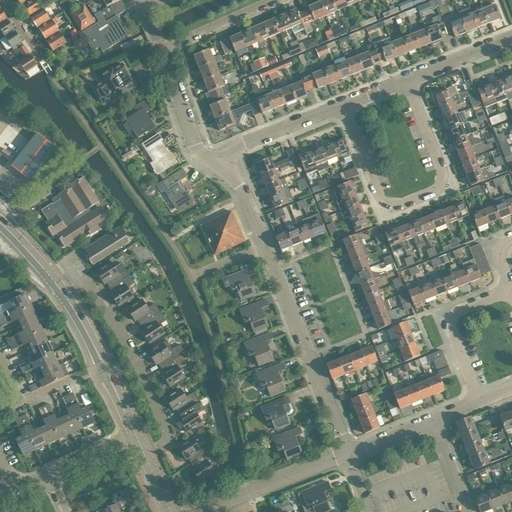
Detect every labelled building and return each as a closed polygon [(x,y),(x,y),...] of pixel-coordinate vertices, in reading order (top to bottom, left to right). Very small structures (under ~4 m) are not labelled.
[(29,0),(21,5),(28,16),(41,7),(37,1),(38,0),(29,0)] [(103,0),(106,5),(108,4),(108,5),(103,8),(110,19),(115,15),(125,9),(120,0),(103,0)] [(309,8),(303,10),(308,22),(314,19),(314,20),(320,17),(324,15),(325,15),(319,0),(307,5),(309,8)] [(331,0),(319,0),(325,15),(336,10),(331,0)] [(345,0),(331,0),(336,10),(342,7),(344,11),(350,9),(348,5),(347,5),(345,0)] [(494,3),(482,7),(488,22),(500,17),(494,3)] [(83,4),(70,13),(73,18),(81,29),(94,21),(93,20),(95,19),(93,17),(91,18),(83,4)] [(416,5),(405,10),(407,15),(418,10),(416,5)] [(469,6),(458,11),(460,16),(466,31),(477,26),(471,12),(469,6)] [(295,7),(284,12),(290,27),(291,27),(293,31),(303,27),(305,32),(312,30),(308,22),(303,10),(298,13),(295,7)] [(482,7),(471,12),(477,26),(488,22),(482,7)] [(43,8),(30,17),(36,27),(50,18),(43,8)] [(92,30),(84,36),(93,50),(101,45),(103,48),(111,43),(126,33),(119,22),(118,23),(116,20),(114,21),(112,20),(110,22),(108,20),(110,19),(103,8),(97,12),(94,14),(98,21),(89,27),(90,28),(92,30)] [(405,10),(394,15),(399,27),(402,26),(400,21),(401,21),(400,18),(407,15),(405,10)] [(284,12),(273,17),(279,32),(280,32),(282,38),(288,35),(285,29),(290,27),(284,12)] [(432,19),(423,23),(425,27),(424,27),(431,42),(431,43),(432,43),(437,42),(437,41),(437,40),(442,37),(441,34),(446,32),(442,21),(438,13),(431,16),(432,19)] [(51,20),(38,28),(45,38),(58,30),(55,24),(59,22),(55,15),(50,18),(51,20)] [(442,21),(446,32),(452,30),(454,36),(466,31),(460,16),(448,21),(447,19),(442,21)] [(273,17),(262,22),(268,37),(279,32),(273,17)] [(7,18),(0,22),(0,29),(4,35),(14,29),(7,18)] [(262,22),(251,27),(257,42),(257,41),(260,47),(265,44),(263,39),(268,37),(262,22)] [(342,23),(331,28),(333,32),(335,37),(343,33),(346,32),(342,23)] [(245,30),(240,32),(246,46),(248,50),(249,53),(253,51),(255,51),(252,44),(257,42),(251,27),(250,26),(249,26),(245,27),(244,28),(245,30)] [(424,27),(413,32),(419,46),(431,42),(424,27)] [(14,29),(4,36),(11,47),(21,40),(14,29)] [(59,31),(46,40),(52,50),(53,49),(66,41),(59,31)] [(240,32),(228,37),(235,51),(237,55),(248,50),(246,46),(240,32)] [(413,32),(402,36),(408,51),(419,46),(413,32)] [(348,34),(337,39),(339,43),(350,38),(348,34)] [(315,36),(303,41),(306,47),(317,43),(315,36)] [(391,41),(397,55),(408,51),(402,36),(391,41)] [(389,37),(372,43),(374,48),(379,59),(384,57),(385,60),(397,55),(391,41),(389,37)] [(226,38),(219,40),(224,53),(228,52),(229,54),(232,53),(226,38)] [(11,47),(12,49),(17,45),(18,47),(23,44),(21,40),(11,47)] [(298,43),(287,47),(288,51),(290,55),(301,51),(298,43)] [(326,43),(315,48),(317,54),(321,53),(320,50),(328,47),(326,43)] [(368,50),(357,54),(363,69),(374,64),(373,62),(379,59),(374,48),(372,43),(366,45),(368,50)] [(17,45),(12,49),(15,53),(20,49),(24,57),(18,60),(25,71),(37,64),(30,53),(29,54),(23,44),(18,47),(17,45)] [(210,48),(193,54),(197,63),(198,62),(200,66),(215,61),(215,62),(222,59),(220,55),(219,53),(213,56),(210,48)] [(355,51),(344,55),(345,59),(351,74),(363,69),(357,54),(355,51)] [(274,55),(265,59),(266,61),(267,64),(277,60),(274,55)] [(264,57),(253,62),(256,69),(267,64),(266,61),(265,59),(264,57)] [(345,59),(334,63),(340,78),(351,74),(345,59)] [(215,61),(200,66),(202,70),(200,71),(203,79),(219,73),(215,62),(215,61)] [(273,65),(270,67),(274,76),(277,75),(275,70),(275,69),(283,66),(281,62),(273,65)] [(334,63),(323,68),(329,83),(340,78),(334,63)] [(100,83),(94,87),(104,102),(111,97),(112,99),(129,88),(132,93),(143,86),(140,81),(136,75),(129,80),(125,74),(127,73),(121,64),(98,80),(100,83)] [(266,68),(258,72),(260,76),(268,72),(270,78),(274,76),(270,67),(266,68)] [(311,73),(306,75),(311,87),(316,84),(317,87),(329,83),(323,68),(311,72),(311,73)] [(74,79),(68,71),(60,72),(68,84),(74,79)] [(219,73),(203,79),(208,91),(221,86),(224,85),(224,84),(219,73)] [(301,80),(290,84),(296,99),(301,97),(302,98),(303,98),(307,96),(307,95),(307,94),(305,89),(311,87),(306,75),(300,77),(301,80)] [(511,77),(511,75),(500,79),(505,93),(507,97),(507,98),(511,96),(511,77)] [(439,91),(432,93),(435,103),(438,102),(439,106),(452,101),(459,99),(468,95),(475,92),(474,88),(470,80),(470,79),(464,81),(465,82),(468,90),(466,90),(460,93),(456,91),(453,84),(442,89),(443,91),(439,93),(439,91)] [(500,79),(489,84),(496,102),(507,97),(505,93),(500,79)] [(256,83),(251,85),(256,98),(256,99),(261,111),(262,113),(273,108),(267,93),(268,93),(266,88),(259,91),(256,83)] [(283,83),(277,85),(278,89),(279,89),(284,104),(296,99),(290,84),(284,87),(283,83)] [(489,84),(477,88),(484,106),(496,102),(489,84)] [(221,86),(208,91),(213,103),(209,105),(213,113),(214,112),(216,116),(230,110),(224,94),(230,92),(229,89),(228,89),(222,91),(221,86)] [(268,93),(267,93),(273,108),(284,104),(279,89),(278,89),(268,93)] [(475,92),(468,95),(469,99),(472,106),(480,103),(477,96),(475,92)] [(127,121),(123,124),(128,132),(132,129),(137,137),(155,125),(146,111),(151,108),(148,103),(145,98),(134,105),(138,110),(125,118),(127,121)] [(256,99),(251,102),(253,107),(256,113),(261,111),(256,99)] [(91,101),(83,106),(91,118),(98,113),(91,101)] [(452,101),(439,106),(443,117),(457,112),(452,101)] [(230,110),(216,116),(217,121),(216,121),(219,128),(218,129),(219,129),(227,126),(227,127),(227,128),(239,123),(238,123),(237,120),(240,113),(253,107),(251,102),(230,110)] [(457,112),(443,117),(448,128),(461,123),(467,121),(462,109),(457,112)] [(496,114),(488,117),(491,124),(499,121),(503,119),(500,112),(496,114)] [(448,129),(446,130),(449,136),(451,135),(452,139),(471,132),(478,129),(477,126),(474,124),(469,126),(467,121),(461,123),(448,128),(448,129)] [(32,137),(11,165),(25,176),(30,180),(56,147),(37,132),(32,137)] [(471,132),(452,139),(457,151),(470,145),(481,141),(479,137),(477,136),(473,137),(471,132)] [(158,133),(142,143),(153,160),(150,162),(157,173),(158,173),(161,178),(166,175),(162,170),(176,161),(169,151),(167,152),(160,141),(162,140),(158,133)] [(343,138),(332,142),(337,156),(340,162),(344,160),(343,157),(350,155),(349,151),(343,138)] [(332,142),(321,147),(326,160),(337,156),(332,142)] [(135,145),(120,154),(123,159),(138,149),(135,145)] [(470,145),(457,151),(461,162),(474,157),(470,145)] [(260,158),(253,161),(256,169),(257,169),(258,169),(260,174),(273,169),(273,168),(279,166),(297,159),(292,147),(286,150),(287,155),(287,157),(271,163),(269,157),(262,160),(261,159),(260,158)] [(321,147),(310,151),(315,165),(316,169),(317,171),(329,166),(326,160),(321,147)] [(310,151),(298,156),(304,169),(305,173),(316,169),(315,165),(310,151)] [(474,157),(461,162),(465,173),(479,168),(474,157)] [(297,159),(279,166),(280,170),(289,166),(298,163),(297,159)] [(355,166),(343,170),(346,178),(358,173),(355,166)] [(479,168),(465,173),(470,185),(493,175),(492,172),(489,171),(486,172),(483,166),(479,168)] [(164,178),(155,184),(160,191),(163,189),(168,197),(171,195),(178,208),(191,199),(179,180),(187,175),(182,168),(165,179),(164,178)] [(273,169),(260,174),(264,185),(278,180),(273,169)] [(51,202),(41,209),(48,220),(46,222),(48,226),(48,227),(53,235),(56,233),(64,246),(83,234),(85,236),(89,233),(90,234),(100,228),(99,226),(109,220),(105,213),(106,213),(101,204),(97,207),(95,203),(99,201),(83,176),(78,179),(77,178),(69,184),(71,187),(67,189),(66,188),(58,193),(60,198),(52,203),(51,202)] [(278,180),(264,185),(269,196),(286,189),(284,184),(280,185),(278,180)] [(350,181),(332,188),(336,199),(354,192),(350,181)] [(286,189),(269,196),(273,207),(292,200),(288,188),(286,189)] [(354,192),(336,199),(341,210),(358,203),(354,192)] [(503,194),(492,199),(494,205),(493,205),(499,218),(510,214),(504,201),(505,200),(503,194)] [(463,201),(451,206),(457,219),(458,221),(462,219),(461,217),(468,215),(463,201)] [(358,203),(341,210),(345,221),(346,221),(350,219),(363,214),(358,203)] [(493,205),(482,209),(488,223),(499,218),(493,205)] [(451,206),(440,210),(445,224),(457,219),(451,206)] [(482,209),(471,214),(476,227),(477,227),(488,223),(482,209)] [(440,210),(429,215),(434,228),(445,224),(440,210)] [(230,211),(201,224),(214,254),(215,254),(220,252),(244,241),(230,211)] [(317,212),(306,216),(314,236),(325,232),(317,213),(317,212)] [(363,214),(350,219),(354,231),(367,225),(363,214)] [(429,215),(418,219),(423,232),(434,228),(429,215)] [(304,225),(297,228),(302,241),(314,236),(306,216),(301,218),(302,219),(304,225)] [(418,219),(407,223),(412,237),(416,245),(421,244),(417,235),(423,232),(418,219)] [(295,222),(284,226),(285,229),(286,232),(291,245),(302,241),(297,228),(295,222)] [(407,223),(396,228),(403,247),(404,249),(409,247),(406,239),(412,237),(407,223)] [(120,226),(84,248),(90,257),(89,258),(92,264),(129,240),(120,226)] [(384,232),(392,252),(403,247),(396,228),(384,232)] [(276,236),(275,237),(280,250),(280,249),(281,249),(291,245),(286,232),(285,229),(281,231),(282,234),(276,236)] [(355,234),(342,239),(346,251),(360,245),(363,244),(358,232),(355,233),(355,234)] [(360,245),(346,251),(350,262),(364,256),(369,254),(365,243),(363,244),(360,245)] [(469,247),(471,253),(482,249),(480,243),(469,247)] [(482,249),(471,253),(473,258),(484,254),(482,249)] [(445,253),(438,256),(440,262),(448,259),(445,253)] [(484,254),(473,258),(475,264),(486,259),(484,254)] [(364,256),(350,262),(355,273),(369,267),(364,256)] [(473,258),(462,262),(464,268),(469,282),(480,277),(479,275),(477,269),(475,264),(473,258)] [(486,259),(475,264),(477,269),(488,265),(486,259)] [(110,261),(96,270),(104,282),(105,281),(109,286),(129,274),(123,265),(121,261),(113,266),(110,261)] [(454,262),(449,264),(453,273),(452,273),(458,286),(469,282),(464,268),(459,270),(457,265),(456,265),(454,262)] [(488,265),(477,269),(479,275),(490,270),(488,265)] [(234,273),(221,278),(224,286),(230,284),(232,289),(236,287),(241,298),(255,293),(248,274),(255,271),(253,266),(234,273)] [(369,267),(355,273),(359,284),(373,278),(379,276),(377,271),(371,273),(369,267)] [(452,273),(441,277),(446,291),(458,286),(452,273)] [(129,274),(109,286),(112,291),(110,292),(118,305),(132,296),(127,287),(134,282),(129,274)] [(434,276),(429,278),(430,282),(435,295),(446,291),(441,277),(436,279),(435,277),(434,276)] [(373,278),(359,284),(364,295),(378,290),(373,278)] [(430,282),(419,286),(424,300),(435,295),(430,282)] [(419,286),(407,291),(412,304),(413,304),(424,300),(419,286)] [(378,290),(364,295),(368,306),(382,301),(384,300),(384,299),(382,294),(380,295),(378,290)] [(405,292),(398,295),(402,306),(410,303),(405,292)] [(13,306),(0,312),(0,319),(31,305),(25,293),(10,300),(13,306)] [(141,298),(127,307),(135,320),(136,319),(140,324),(160,311),(154,302),(147,307),(141,298)] [(247,306),(240,308),(242,314),(245,321),(249,319),(254,330),(268,325),(261,307),(268,304),(266,298),(247,306)] [(382,301),(368,306),(373,317),(386,312),(391,310),(387,299),(384,300),(382,301)] [(31,305),(0,319),(0,323),(1,325),(18,317),(21,324),(36,317),(31,305)] [(160,311),(140,324),(143,328),(141,329),(149,342),(163,333),(158,324),(165,319),(160,311)] [(386,312),(373,317),(377,329),(391,323),(386,312)] [(24,330),(6,338),(9,344),(42,328),(36,317),(21,324),(24,330)] [(406,320),(390,327),(395,338),(411,331),(406,320)] [(42,328),(9,344),(11,349),(29,341),(32,347),(47,340),(42,328)] [(248,340),(244,342),(246,347),(249,354),(254,353),(258,364),(273,358),(265,341),(272,338),(270,331),(248,340)] [(411,331),(395,338),(399,349),(415,342),(411,331)] [(162,342),(148,351),(156,363),(157,362),(160,367),(180,354),(185,352),(179,343),(175,346),(172,348),(165,339),(162,342)] [(35,354),(17,361),(20,367),(53,352),(47,340),(32,347),(35,354)] [(415,342),(399,349),(404,360),(420,354),(415,342)] [(371,345),(360,350),(366,365),(377,360),(371,345)] [(430,353),(432,359),(443,354),(441,349),(430,353)] [(360,350),(349,354),(355,369),(366,365),(360,350)] [(53,352),(20,367),(22,372),(40,364),(43,371),(58,364),(53,352)] [(180,354),(160,367),(163,372),(162,373),(170,385),(184,376),(179,368),(186,363),(180,354)] [(349,354),(337,359),(344,374),(355,369),(349,354)] [(443,354),(432,359),(434,364),(445,360),(443,354)] [(337,359),(326,364),(332,379),(344,374),(337,359)] [(445,360),(434,364),(436,370),(447,365),(445,360)] [(45,377),(28,385),(31,391),(68,374),(63,362),(58,364),(43,371),(45,377)] [(263,370),(256,373),(258,377),(261,385),(266,383),(270,394),(284,389),(277,371),(285,368),(282,362),(263,370)] [(447,365),(436,370),(438,374),(439,377),(450,372),(447,365)] [(438,374),(427,378),(433,393),(444,389),(439,377),(438,374)] [(427,378),(416,383),(422,398),(433,393),(427,378)] [(416,383),(405,387),(411,402),(422,398),(416,383)] [(405,387),(393,392),(399,407),(411,402),(405,387)] [(180,388),(166,397),(173,409),(174,408),(178,413),(198,400),(193,391),(185,396),(180,388)] [(72,392),(67,394),(82,427),(94,421),(91,414),(87,406),(80,409),(72,392)] [(366,392),(351,398),(356,409),(370,403),(366,392)] [(67,394),(61,397),(69,414),(63,417),(70,432),(82,427),(67,394)] [(268,403),(261,406),(263,411),(266,419),(270,417),(275,428),(289,422),(286,413),(291,411),(292,408),(289,402),(287,396),(268,403)] [(198,400),(178,413),(181,418),(180,419),(187,431),(202,422),(196,413),(203,409),(198,400)] [(49,402),(43,405),(58,438),(70,432),(63,417),(57,420),(49,402)] [(370,403),(356,409),(360,420),(375,414),(370,403)] [(91,404),(87,406),(91,414),(95,412),(91,404)] [(43,405),(38,407),(46,425),(39,428),(47,443),(58,438),(43,405)] [(511,411),(511,410),(500,415),(506,430),(511,427),(511,411)] [(25,413),(20,416),(35,449),(47,443),(39,428),(33,431),(25,413)] [(491,415),(485,417),(486,419),(487,422),(493,420),(497,418),(497,416),(496,413),(491,415)] [(375,414),(360,420),(365,432),(379,426),(375,414)] [(470,415),(455,421),(460,433),(475,427),(470,415)] [(20,416),(14,418),(22,436),(16,439),(19,446),(20,447),(23,454),(35,449),(20,416)] [(280,433),(273,436),(275,442),(278,449),(283,447),(287,458),(301,453),(294,435),(302,432),(299,426),(280,433)] [(475,427),(460,433),(464,444),(480,438),(475,427)] [(192,437),(178,446),(185,458),(187,457),(190,462),(210,449),(205,440),(197,445),(192,437)] [(480,438),(464,444),(469,456),(484,449),(480,438)] [(210,449),(190,462),(193,467),(192,468),(200,480),(206,476),(207,479),(222,469),(215,458),(216,458),(210,449)] [(484,449),(469,456),(474,467),(489,461),(484,449)] [(305,490),(301,492),(304,499),(306,506),(311,504),(314,511),(323,511),(330,509),(322,492),(330,489),(327,482),(305,490)] [(511,489),(510,484),(498,489),(504,504),(511,500),(511,489)] [(128,487),(119,491),(121,496),(125,494),(127,499),(132,496),(128,487)] [(498,489),(487,493),(493,508),(504,504),(498,489)] [(487,493),(475,498),(480,511),(483,511),(493,508),(487,493)] [(123,511),(118,500),(117,499),(112,502),(111,503),(112,505),(102,509),(102,511),(123,511)] [(284,499),(273,503),(276,511),(283,511),(288,510),(284,499)]
